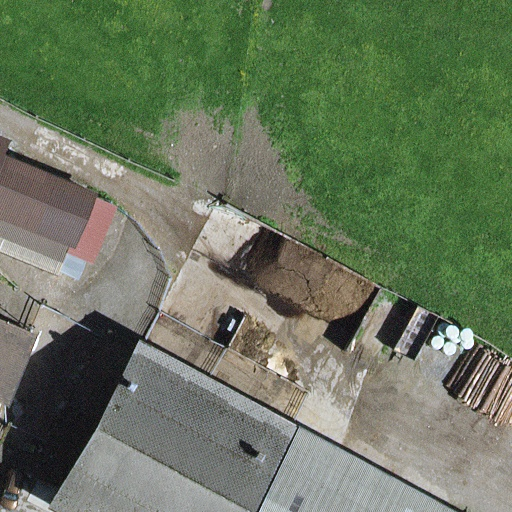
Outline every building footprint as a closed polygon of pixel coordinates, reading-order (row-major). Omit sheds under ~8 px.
[(0,218),(68,246),(89,195),(0,157),(0,158),(0,218)] [(0,250),(54,274),(68,246),(0,218),(0,250)] [(0,324),(0,393),(4,395),(30,335),(0,324)] [(51,456),(41,475),(109,511),(249,511),(290,438),(107,339),(44,452),(51,456)] [(425,511),(290,438),(249,511),(425,511)]
